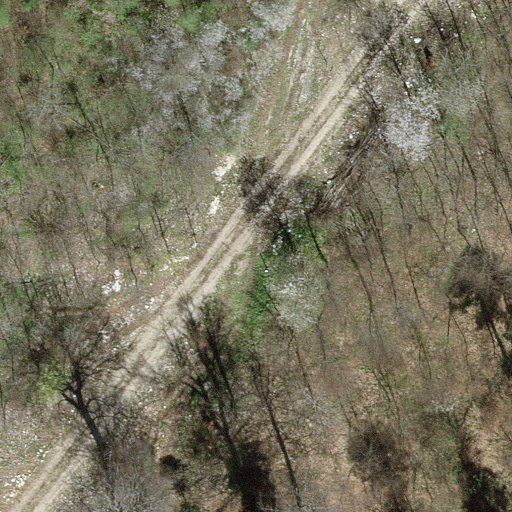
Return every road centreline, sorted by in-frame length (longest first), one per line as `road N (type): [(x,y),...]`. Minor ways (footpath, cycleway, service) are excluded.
road 1 (track): [(32,511),(402,0)]
road 2 (track): [(314,0),(227,354),(170,511)]
